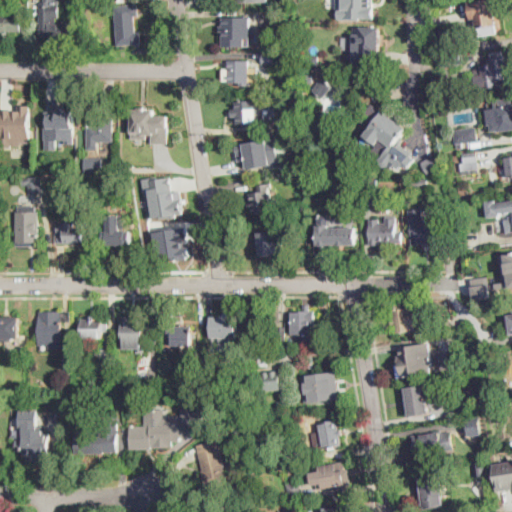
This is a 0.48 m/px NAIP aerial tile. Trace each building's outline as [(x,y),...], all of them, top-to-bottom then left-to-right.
[(339,0),(339,18),(374,18),(374,0),(339,0)] [(496,15),(498,32),(479,36),(476,18),(473,19),(471,5),(475,5),(474,2),(486,0),(493,0),(495,11),(496,15)] [(58,5),(58,11),(52,11),(52,23),(68,24),(68,40),(49,39),(49,36),(41,36),(41,2),(52,2),(52,5),(58,5)] [(135,16),(137,33),(144,32),(145,43),(119,45),(115,6),(139,4),(140,16),(135,16)] [(4,31),(0,31),(0,14),(22,14),(22,31),(8,31),(4,31)] [(273,14),(273,23),(262,23),(263,14),(273,14)] [(223,17),(223,25),(220,25),(220,31),(223,31),(223,46),(246,45),(246,38),(252,38),(251,16),(223,17)] [(381,25),(381,50),(385,50),(385,66),(383,66),(383,67),(354,67),(354,59),(348,59),(348,34),(353,34),(353,26),(381,25)] [(454,47),(440,49),(437,31),(451,29),(454,47)] [(465,64),(443,68),(441,55),(463,51),(465,64)] [(276,54),(275,64),(262,64),(263,54),(276,54)] [(319,55),(319,64),(309,63),(310,54),(319,55)] [(507,84),(480,88),(478,76),(484,75),(482,67),(490,65),(489,59),(508,56),(511,78),(507,79),(507,84)] [(250,68),(259,68),(259,83),(250,83),(250,86),(241,86),(241,82),(229,82),(229,81),(224,81),(224,69),(230,69),(230,61),(250,61),(250,68)] [(326,99),(322,95),(320,98),(314,93),(316,91),(314,89),(323,77),(336,86),(326,99)] [(511,130),(501,132),(500,130),(494,131),(493,125),(490,126),(488,110),(497,108),(496,101),(511,98),(511,130)] [(257,100),(257,110),(264,109),(265,122),(258,122),(259,127),(244,128),(244,123),(237,124),(237,117),(233,117),(233,110),(236,109),(236,101),(257,100)] [(31,104),(31,129),(37,129),(37,140),(31,140),(31,142),(21,141),(21,144),(9,144),(9,141),(0,141),(0,109),(20,109),(20,104),(31,104)] [(75,108),(75,143),(66,143),(66,139),(58,139),(58,149),(45,149),(46,111),(59,111),(59,105),(66,105),(66,108),(75,108)] [(169,114),(169,143),(152,143),(152,134),(147,134),(147,138),(132,138),(132,108),(140,108),(140,107),(148,106),(148,108),(155,108),(155,114),(169,114)] [(387,106),(409,123),(406,127),(408,128),(395,145),(397,146),(398,145),(412,156),(411,157),(416,161),(409,171),(404,167),(402,170),(394,164),(391,167),(387,168),(383,165),(383,159),(374,152),(378,146),(365,136),(370,128),(365,124),(378,107),(384,111),(387,106)] [(304,130),(295,131),(293,118),(303,117),(304,130)] [(88,142),(88,127),(94,127),(94,118),(115,118),(114,142),(88,142)] [(464,143),(464,148),(459,149),(458,144),(456,144),(454,130),(476,127),(479,141),(464,143)] [(268,139),(268,140),(275,139),(278,158),(271,159),(272,165),(248,169),(243,142),(268,139)] [(479,172),(463,174),(461,163),(465,163),(463,153),(478,151),(480,169),(479,169),(479,172)] [(511,178),(500,180),(498,171),(506,169),(506,166),(508,165),(507,157),(511,156),(511,178)] [(86,158),(103,158),(103,173),(85,172),(86,158)] [(436,165),(431,169),(427,165),(432,160),(436,165)] [(34,176),(35,180),(42,179),(44,193),(30,195),(29,185),(23,186),(22,178),(34,176)] [(143,178),(149,218),(185,213),(182,190),(175,191),(173,176),(159,179),(159,176),(143,178)] [(365,198),(364,180),(378,179),(378,198),(365,198)] [(273,212),(253,215),(251,194),(259,192),(259,185),(272,183),(272,188),(270,188),(273,212)] [(486,200),(489,216),(502,215),(501,212),(511,210),(511,217),(505,218),(507,233),(511,232),(511,199),(496,201),(496,198),(486,200)] [(38,206),(38,212),(41,212),(40,246),(17,246),(18,212),(19,212),(19,206),(38,206)] [(433,212),(434,220),(443,219),(443,229),(436,230),(437,243),(413,245),(411,214),(433,212)] [(132,231),(132,244),(128,244),(128,245),(105,245),(105,232),(108,232),(108,216),(125,216),(125,230),(128,230),(128,231),(132,231)] [(398,218),(398,228),(403,228),(402,242),(396,242),(396,245),(371,245),(371,220),(380,220),(380,222),(387,222),(387,218),(398,218)] [(179,222),(180,241),(172,242),(172,240),(163,240),(163,243),(150,243),(150,223),(179,222)] [(78,224),(78,227),(84,227),(84,241),(66,241),(66,233),(58,233),(59,225),(66,225),(66,223),(78,224)] [(357,229),(357,244),(329,245),(329,243),(323,243),(322,229),(357,229)] [(275,231),(277,241),(283,240),(285,253),(261,256),(258,233),(275,231)] [(511,252),(511,287),(506,289),(505,287),(491,289),(492,297),(475,300),(471,278),(489,276),(490,283),(504,281),(501,254),(511,252)] [(449,317),(441,317),(441,302),(449,302),(449,317)] [(402,304),(403,309),(409,308),(411,319),(415,318),(416,330),(396,333),(395,325),(393,325),(392,319),(394,319),(392,305),(402,304)] [(313,311),(313,340),(302,340),(303,335),(294,335),(294,323),(291,323),(291,317),(294,317),(294,311),(313,311)] [(64,322),(64,348),(50,348),(50,346),(41,346),(41,312),(72,312),(72,322),(64,322)] [(139,312),(139,316),(145,316),(144,326),(150,326),(150,336),(145,336),(145,352),(140,352),(140,349),(124,349),(124,316),(130,316),(130,312),(139,312)] [(238,337),(213,338),(213,317),(238,316),(238,337)] [(20,338),(0,338),(0,317),(20,317),(20,338)] [(97,319),(103,319),(103,323),(109,323),(109,332),(103,332),(103,338),(82,338),(83,319),(88,319),(88,317),(97,317),(97,319)] [(466,335),(457,337),(455,328),(463,326),(466,335)] [(278,341),(277,327),(287,327),(287,340),(278,341)] [(173,346),(173,330),(192,329),(193,345),(173,346)] [(422,374),(400,377),(398,365),(401,364),(400,357),(402,357),(400,348),(404,347),(403,341),(416,339),(422,374)] [(268,364),(252,365),(251,349),(267,348),(268,364)] [(111,366),(97,366),(97,349),(111,349),(111,366)] [(460,365),(443,369),(439,352),(457,349),(460,365)] [(508,359),(501,361),(499,352),(507,351),(508,359)] [(74,359),(73,372),(62,371),(62,359),(74,359)] [(284,388),(263,390),(262,370),(282,369),(284,388)] [(306,403),(303,374),(338,371),(341,399),(306,403)] [(159,394),(147,394),(147,382),(159,382),(159,394)] [(411,416),(407,387),(426,384),(430,413),(411,416)] [(80,407),(73,408),(72,400),(79,399),(80,407)] [(245,399),(244,422),(229,422),(229,399),(245,399)] [(468,412),(454,414),(452,402),(466,400),(468,412)] [(131,426),(131,448),(173,446),(173,440),(180,440),(180,436),(187,437),(187,423),(204,423),(204,407),(182,408),(182,414),(165,414),(165,408),(145,408),(145,425),(131,426)] [(39,428),(21,428),(21,410),(39,410),(39,428)] [(483,430),(483,433),(472,434),(472,432),(469,432),(467,417),(482,415),(484,430),(483,430)] [(340,429),(342,429),(343,435),(341,435),(343,445),(325,448),(321,422),(339,419),(340,429)] [(119,452),(105,452),(105,454),(77,454),(77,431),(85,431),(85,425),(95,426),(95,429),(103,429),(103,421),(119,421),(119,452)] [(426,454),(426,457),(418,459),(418,455),(416,455),(413,436),(441,431),(444,451),(426,454)] [(50,457),(25,457),(25,451),(17,451),(17,440),(28,440),(28,435),(50,435),(50,457)] [(232,483),(209,489),(199,447),(222,441),(232,483)] [(511,459),(494,463),(499,490),(511,487),(511,459)] [(346,461),(347,470),(350,469),(353,488),(337,490),(336,486),(318,489),(314,466),(346,461)] [(476,476),(475,464),(488,462),(490,475),(476,476)] [(444,505),(426,508),(422,477),(440,474),(444,505)] [(303,494),(289,496),(287,483),(301,481),(303,494)] [(228,505),(226,511),(204,511),(205,508),(207,509),(209,501),(228,505)]
